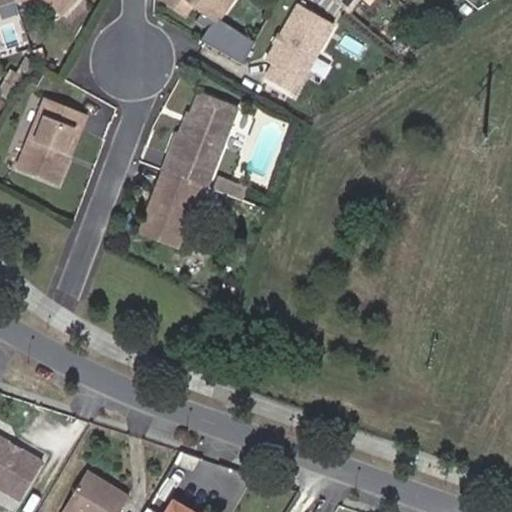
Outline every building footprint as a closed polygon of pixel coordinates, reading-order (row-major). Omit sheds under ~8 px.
[(47,0),(62,12),(68,7),(59,0),(47,0)] [(197,0),(221,15),(230,0),(197,0)] [(269,62),(263,74),(293,91),(332,22),(296,2),(264,59),(269,62)] [(199,95),(195,103),(207,98),(199,95)] [(86,112),(44,97),(18,168),(59,183),(86,112)] [(206,186),(235,109),(207,98),(195,103),(191,115),(183,137),(176,134),(163,169),(202,184),(206,186)] [(177,247),(202,184),(163,169),(139,232),(177,247)] [(222,181),(218,191),(238,200),(243,189),(222,181)] [(50,469),(0,439),(0,489),(27,506),(50,469)] [(88,476),(66,511),(124,511),(131,501),(88,476)] [(209,511),(198,506),(196,511),(176,500),(168,511),(209,511)]
